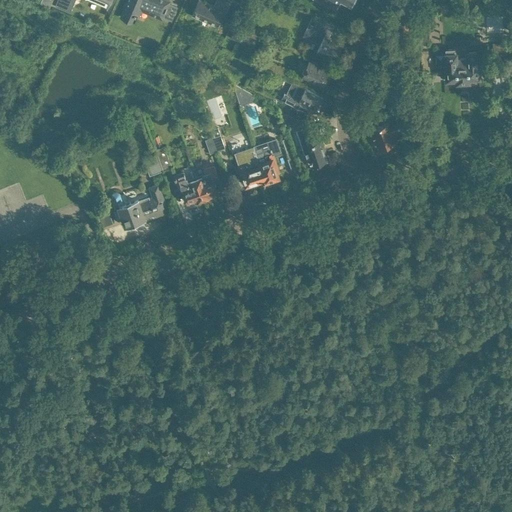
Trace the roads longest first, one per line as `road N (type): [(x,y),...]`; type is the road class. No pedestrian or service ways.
road 1 (tertiary): [(0,325),(365,201)]
road 2 (residential): [(365,201),(342,122),(382,0)]
road 3 (tertiary): [(365,201),(455,173),(511,168)]
